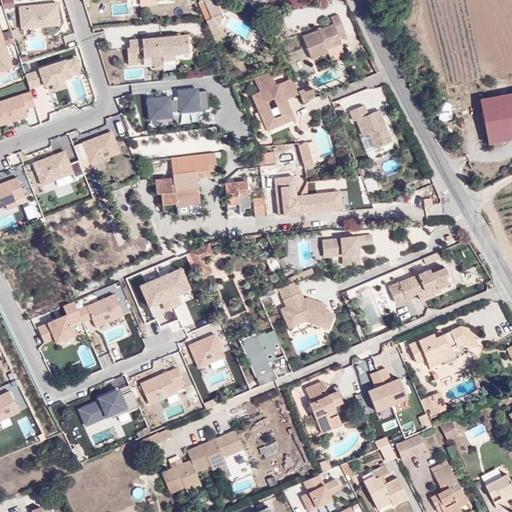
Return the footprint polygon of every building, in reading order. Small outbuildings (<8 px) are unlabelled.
[(58,0),(57,0),(19,3),(21,27),(60,22),(58,0)] [(207,5),(200,7),(205,17),(206,20),(211,17),(215,16),(213,9),(210,10),(207,5)] [(328,54),(326,49),(341,42),(337,32),(344,30),(338,15),(331,18),(334,25),(303,38),(312,60),(328,54)] [(222,42),(211,17),(206,20),(217,45),(222,42)] [(177,26),(138,29),(138,32),(128,32),(128,42),(125,43),(127,60),(143,58),(143,52),(179,50),(179,55),(190,55),(189,29),(178,29),(177,26)] [(0,28),(0,70),(12,67),(0,28)] [(328,54),(343,47),(341,42),(326,49),(328,54)] [(69,51),(24,65),(26,72),(14,76),(19,92),(33,88),(43,84),(46,92),(66,84),(64,77),(76,74),(69,51)] [(268,131),(295,119),(287,100),(280,83),(276,85),(271,72),(255,77),(261,92),(253,96),(268,131)] [(298,95),(291,78),(280,83),(287,100),(298,95)] [(170,94),(148,96),(149,116),(172,114),(172,105),(179,105),(180,109),(211,107),(208,87),(198,88),(198,84),(178,86),(179,96),(170,96),(170,94)] [(313,98),(310,89),(298,93),(302,102),(313,98)] [(511,130),(511,127),(511,94),(481,100),(489,144),(511,140),(511,130)] [(20,95),(0,101),(0,122),(26,113),(20,95)] [(374,148),(391,142),(380,111),(368,116),(364,105),(350,111),(354,122),(357,121),(362,135),(369,133),(374,148)] [(109,127),(73,140),(83,165),(120,151),(109,127)] [(317,152),(326,149),(320,127),(311,130),(317,152)] [(64,144),(24,158),(37,192),(85,174),(77,154),(69,157),(64,144)] [(196,171),(217,169),(216,159),(215,152),(172,156),(174,177),(155,178),(157,192),(161,192),(163,210),(175,214),(200,212),(196,171)] [(269,162),(268,152),(257,153),(258,163),(269,162)] [(0,196),(3,196),(6,203),(16,199),(15,195),(23,193),(15,170),(0,174),(0,196)] [(307,183),(306,172),(255,177),(257,192),(308,187),(307,183)] [(246,216),(244,180),(225,181),(227,209),(238,208),(239,217),(246,216)] [(344,192),(343,184),(332,185),(332,193),(344,192)] [(264,217),(263,199),(253,200),(254,217),(264,217)] [(324,254),(342,253),(343,256),(348,256),(348,266),(360,265),(358,246),(373,245),(373,236),(323,241),(324,254)] [(209,243),(190,251),(195,262),(205,258),(205,257),(213,253),(209,243)] [(433,262),(442,259),(440,253),(424,259),(426,262),(432,260),(433,262)] [(211,271),(205,258),(195,262),(202,275),(211,271)] [(429,272),(428,269),(389,285),(395,301),(418,291),(421,299),(438,291),(437,287),(447,283),(445,276),(448,275),(444,265),(429,272)] [(181,268),(139,285),(148,305),(162,299),(165,310),(181,303),(177,293),(191,287),(181,268)] [(294,276),(295,280),(314,272),(313,268),(294,276)] [(453,280),(450,274),(448,275),(445,276),(447,283),(453,280)] [(306,319),(328,327),(333,313),(325,310),(327,305),(307,299),(305,300),(297,281),(279,288),(287,307),(281,309),(289,327),(306,319)] [(115,289),(78,304),(85,319),(94,315),(98,326),(126,314),(115,289)] [(67,307),(39,319),(48,337),(57,333),(60,337),(77,329),(71,317),(80,314),(73,297),(64,301),(67,307)] [(214,326),(188,337),(200,365),(226,353),(214,326)] [(443,335),(436,338),(433,333),(409,344),(417,363),(425,359),(428,365),(444,358),(441,351),(460,343),(475,346),(478,330),(462,326),(443,335)] [(184,383),(177,366),(141,381),(150,402),(178,390),(176,387),(184,383)] [(309,402),(321,432),(334,428),(328,414),(336,411),(334,406),(343,403),(338,390),(328,394),(323,381),(307,388),(312,401),(309,402)] [(7,383),(0,386),(0,416),(19,407),(7,383)] [(101,398),(81,407),(87,423),(117,410),(119,414),(141,404),(134,388),(119,393),(117,388),(99,394),(101,398)] [(436,413),(446,409),(439,392),(429,396),(436,413)] [(334,428),(341,424),(336,411),(328,414),(334,428)] [(459,434),(453,421),(441,427),(447,439),(459,434)] [(162,473),(170,492),(184,486),(200,480),(196,470),(210,464),(225,458),(244,450),(235,430),(187,451),(191,460),(162,473)] [(144,448),(161,441),(157,432),(140,439),(144,448)] [(403,460),(427,449),(421,434),(396,445),(403,460)] [(213,470),(227,464),(225,458),(210,464),(213,470)] [(374,477),(364,481),(376,505),(390,498),(392,502),(394,505),(408,497),(399,477),(385,485),(381,477),(390,472),(386,465),(372,472),(374,477)] [(438,511),(439,511),(442,510),(443,511),(449,511),(460,507),(469,502),(449,465),(433,473),(442,491),(431,497),(438,511)] [(308,492),(301,495),(308,511),(312,511),(334,502),(331,495),(343,489),(337,475),(324,481),(320,473),(303,481),(308,492)] [(493,502),(511,491),(511,483),(507,473),(485,485),(493,502)] [(186,491),(202,485),(200,480),(184,486),(186,491)] [(392,502),(390,498),(376,505),(378,510),(392,502)]
